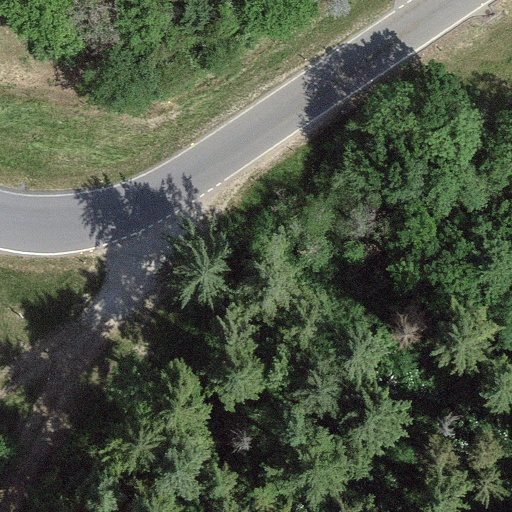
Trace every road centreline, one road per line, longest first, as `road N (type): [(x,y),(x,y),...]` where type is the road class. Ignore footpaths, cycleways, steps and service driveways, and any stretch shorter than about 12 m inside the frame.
road 1 (tertiary): [(0,217),(21,227),(91,224),(143,210),(457,0)]
road 2 (track): [(0,393),(129,293),(143,210)]
